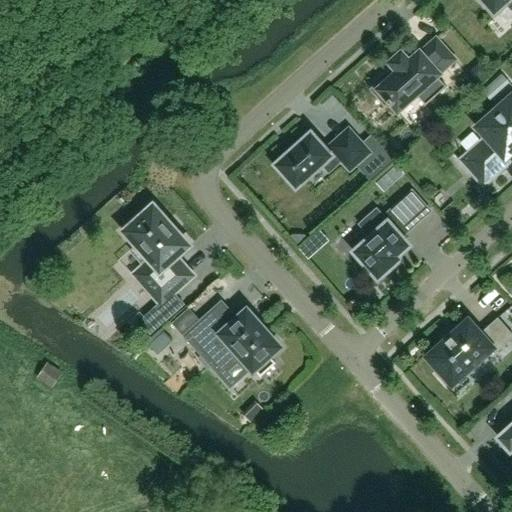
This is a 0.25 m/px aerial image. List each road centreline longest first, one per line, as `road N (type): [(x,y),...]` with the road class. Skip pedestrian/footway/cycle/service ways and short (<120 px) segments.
road 1 (residential): [(351,358),(193,186),(206,165),(390,0)]
road 2 (residential): [(351,358),(511,214)]
road 3 (residential): [(487,511),(351,358)]
